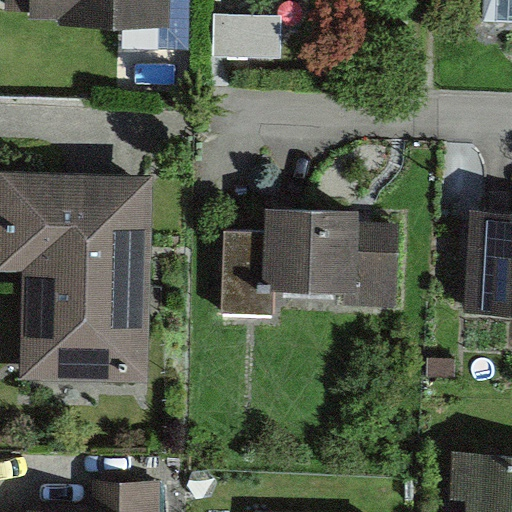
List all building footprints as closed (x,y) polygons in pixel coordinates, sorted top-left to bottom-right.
[(3,0),(3,8),(173,14),(173,0),(3,0)] [(153,165),(0,161),(0,262),(25,263),(23,370),(148,373),(153,165)] [(268,240),(226,239),(224,318),(276,320),(277,290),(359,292),(361,214),(269,212),(268,240)] [(511,213),(471,212),(468,313),(511,314),(511,213)] [(511,511),(511,454),(453,454),(453,505),(470,505),(470,511),(511,511)] [(95,470),(95,500),(163,500),(163,471),(95,470)] [(25,511),(20,511),(0,511),(163,511),(163,500),(95,500),(26,499),(25,511)]
